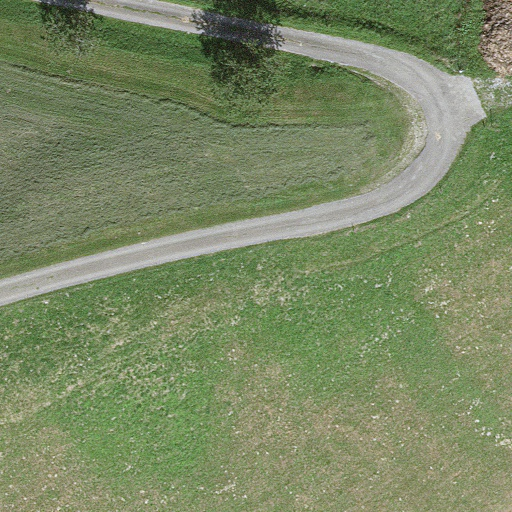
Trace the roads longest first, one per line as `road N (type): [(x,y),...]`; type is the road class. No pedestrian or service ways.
road 1 (track): [(0,294),(187,242),(358,209),(426,166),(441,128),(439,109)]
road 2 (track): [(439,109),(430,91),(383,58),(96,0)]
